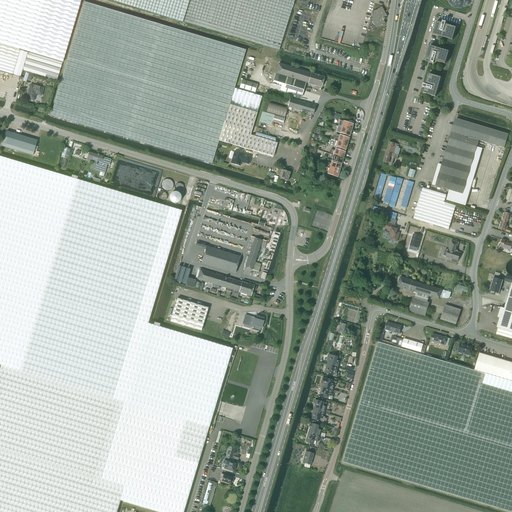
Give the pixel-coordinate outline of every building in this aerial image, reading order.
[(0,0),(0,44),(20,50),(28,52),(21,76),(19,83),(21,84),(25,71),(57,80),(80,2),(73,0),(0,0)] [(110,0),(183,22),(189,0),(110,0)] [(190,0),(184,22),(279,50),(292,8),(293,4),(294,0),(190,0)] [(212,163),(219,141),(235,89),(246,50),(85,2),(51,115),(212,163)] [(383,18),(385,16),(380,7),(371,12),(373,15),(372,17),(369,19),(374,28),(383,23),(382,21),(383,18)] [(437,22),(433,34),(453,40),(456,27),(446,24),(446,22),(443,21),(442,23),(437,22)] [(0,70),(12,74),(20,50),(0,44),(0,70)] [(449,51),(430,45),(426,58),(431,60),(431,62),(434,63),(435,61),(445,64),(449,51)] [(28,52),(20,50),(12,74),(21,76),(28,52)] [(278,64),(276,73),(306,82),(308,83),(308,84),(311,85),(312,86),(314,87),(316,86),(321,87),(324,77),(311,73),(311,74),(278,64)] [(306,82),(276,73),(272,84),(281,86),(280,91),(302,97),(306,82)] [(423,93),(436,97),(441,77),(429,74),(426,85),(423,84),(422,87),(425,88),(423,93)] [(257,85),(242,80),(239,88),(255,93),(257,85)] [(41,95),(44,88),(30,84),(26,98),(34,101),(36,94),(41,95)] [(262,97),(235,89),(219,141),(273,157),(277,143),(251,135),(262,97)] [(290,99),(288,107),(289,107),(313,114),(315,106),(290,99)] [(265,101),(259,121),(262,122),(271,125),(272,121),(274,115),(266,112),(269,103),(265,101)] [(269,103),(266,112),(285,117),(288,107),(287,107),(288,107),(269,101),(269,103)] [(274,115),(272,121),(283,124),(284,118),(274,115)] [(463,194),(464,190),(479,140),(504,147),(509,133),(457,118),(436,186),(463,194)] [(339,120),(338,126),(341,127),(351,130),(353,124),(339,120)] [(341,127),(340,133),(350,136),(351,130),(341,127)] [(33,155),(38,140),(7,131),(2,146),(33,155)] [(337,141),(347,144),(349,138),(339,135),(337,141)] [(347,144),(337,141),(336,147),(346,150),(347,144)] [(386,152),(395,154),(398,144),(389,142),(386,152)] [(68,159),(71,149),(63,147),(60,157),(68,159)] [(333,155),(343,158),(345,152),(335,149),(333,155)] [(110,165),(112,160),(111,159),(104,157),(104,156),(90,152),(88,158),(98,161),(95,169),(101,171),(102,171),(102,172),(103,172),(104,173),(102,176),(104,177),(108,164),(110,165)] [(235,152),(231,164),(240,166),(241,162),(249,164),(251,157),(235,152)] [(395,154),(386,152),(384,162),(392,164),(394,158),(397,158),(398,155),(395,154)] [(343,158),(333,155),(332,160),(341,163),(343,158)] [(0,156),(0,363),(1,364),(0,365),(0,511),(116,511),(120,499),(124,500),(150,509),(160,511),(182,511),(209,427),(232,351),(232,349),(148,323),(181,211),(51,171),(0,156)] [(329,168),(339,171),(341,166),(331,163),(329,168)] [(339,171),(329,168),(328,174),(337,177),(339,171)] [(290,173),(278,169),(276,175),(280,176),(279,179),(287,181),(290,173)] [(410,169),(407,177),(413,178),(416,171),(410,169)] [(443,228),(447,215),(452,217),(456,206),(444,202),(446,195),(423,188),(414,219),(443,228)] [(502,221),(507,222),(508,220),(509,221),(510,218),(511,218),(511,215),(510,214),(505,212),(502,221)] [(507,222),(502,221),(499,229),(510,232),(511,230),(507,228),(508,226),(506,225),(507,222)] [(397,242),(399,233),(396,232),(397,229),(394,228),(395,225),(385,222),(383,228),(391,230),(390,233),(393,234),(391,240),(397,242)] [(414,234),(411,245),(419,248),(422,236),(414,234)] [(252,270),(253,269),(259,270),(261,264),(255,262),(261,241),(254,239),(245,267),(252,270)] [(502,239),(500,246),(507,249),(511,249),(511,244),(511,243),(507,243),(508,240),(502,239)] [(458,261),(460,253),(458,252),(456,249),(458,243),(451,241),(449,249),(448,250),(445,250),(444,255),(446,256),(446,257),(452,259),(452,261),(457,263),(457,260),(458,261)] [(234,274),(240,257),(207,247),(202,264),(234,274)] [(250,296),(254,285),(242,282),(200,269),(197,279),(239,292),(239,293),(250,296)] [(417,292),(415,298),(428,302),(430,296),(439,299),(440,297),(442,289),(400,277),(397,286),(403,288),(404,290),(406,290),(408,290),(417,292)] [(499,293),(503,280),(494,278),(490,290),(492,291),(492,292),(494,293),(495,292),(499,293)] [(511,338),(511,282),(504,308),(500,307),(498,317),(499,318),(497,327),(498,328),(496,334),(511,338)] [(467,293),(469,288),(456,284),(454,291),(462,293),(463,291),(467,293)] [(451,292),(442,289),(440,297),(447,299),(450,298),(451,292)] [(428,302),(415,298),(413,298),(409,312),(425,317),(429,303),(428,302)] [(170,322),(201,331),(208,308),(177,299),(170,322)] [(456,324),(461,310),(445,304),(440,319),(456,324)] [(245,315),(243,323),(252,326),(252,325),(254,325),(253,329),(260,331),(264,318),(257,316),(255,320),(254,319),(254,318),(245,315)] [(399,333),(402,326),(387,322),(384,329),(399,333)] [(448,346),(450,339),(432,333),(430,341),(448,346)] [(398,345),(402,346),(404,339),(400,338),(400,340),(394,338),(392,343),(398,345)] [(421,352),(423,345),(423,344),(404,338),(404,339),(402,346),(421,352)] [(378,342),(342,462),(511,511),(511,381),(474,370),(378,342)] [(472,347),(460,343),(457,352),(470,355),(472,347)] [(511,362),(479,353),(474,370),(511,381),(511,362)] [(328,358),(327,363),(337,366),(338,364),(339,361),(336,360),(337,357),(328,354),(327,357),(328,358)] [(337,366),(327,363),(324,373),(332,375),(333,371),(336,372),(337,366)] [(322,387),(332,390),(334,384),(336,385),(337,381),(323,377),(322,381),(324,381),(322,387)] [(332,390),(322,387),(319,396),(332,400),(333,396),(331,396),(332,390)] [(314,409),(324,412),(326,406),(323,406),(324,402),(315,400),(314,404),(315,404),(314,409)] [(325,416),(323,416),(324,412),(314,409),(311,418),(326,422),(327,418),(325,417),(325,416)] [(308,432),(319,435),(321,429),(318,428),(318,425),(310,423),(309,426),(310,427),(308,432)] [(319,435),(308,432),(306,441),(313,443),(314,440),(317,441),(319,435)] [(228,446),(227,450),(230,451),(229,457),(231,457),(237,459),(238,460),(239,456),(238,455),(237,455),(238,452),(237,452),(238,449),(234,448),(228,446)] [(310,465),(313,454),(305,452),(302,462),(310,465)] [(221,467),(224,468),(233,471),(233,470),(234,470),(235,467),(234,467),(235,464),(224,460),(221,467)] [(230,481),(232,477),(220,474),(219,477),(222,478),(221,482),(229,484),(230,483),(231,481),(230,481)] [(201,504),(199,509),(208,511),(217,483),(207,480),(201,503),(200,502),(200,504),(201,504)]
